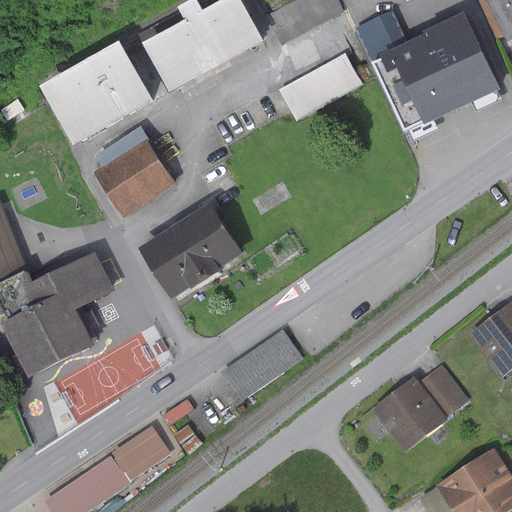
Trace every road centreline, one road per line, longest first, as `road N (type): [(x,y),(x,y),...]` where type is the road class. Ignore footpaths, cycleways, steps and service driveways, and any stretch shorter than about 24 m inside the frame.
road 1 (tertiary): [(511,152),(0,499)]
road 2 (residential): [(511,268),(199,511)]
